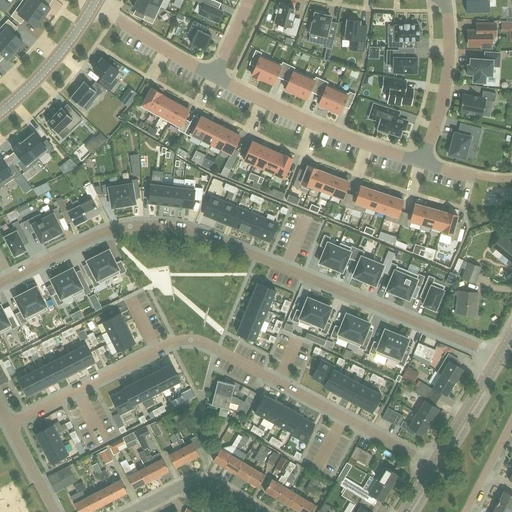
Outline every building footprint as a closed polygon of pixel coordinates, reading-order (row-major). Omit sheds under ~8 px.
[(22,0),(21,1),(43,17),(44,15),(46,16),(50,10),(49,9),(50,7),(39,0),(22,0)] [(152,24),(160,8),(143,0),(137,0),(137,1),(135,0),(133,6),(134,7),(134,8),(146,14),(143,19),(152,24)] [(217,22),(222,12),(209,5),(211,0),(194,0),(198,2),(198,4),(202,6),(198,13),(209,19),(208,20),(215,23),(216,22),(217,22)] [(467,0),(468,1),(468,11),(466,11),(467,13),(481,12),(489,12),(489,11),(488,11),(487,6),(495,6),(495,0),(467,0)] [(36,26),(43,17),(21,1),(11,16),(21,24),(25,18),(36,26)] [(274,23),(286,27),(289,27),(288,33),(295,35),(300,20),(294,18),(295,18),(292,17),(294,13),(293,13),(294,8),(280,4),(279,6),(277,6),(275,13),(277,13),(274,23)] [(310,21),(307,32),(318,34),(317,39),(324,41),(323,46),(332,48),(336,32),(327,31),(331,17),(325,15),(326,12),(315,10),(313,18),(312,20),(313,21),(313,22),(310,21)] [(366,25),(359,25),(360,21),(358,21),(358,19),(349,17),(349,19),(347,19),(345,30),(343,30),(342,38),(351,39),(349,49),(363,51),(365,35),(366,25)] [(0,36),(15,50),(23,42),(13,33),(17,28),(8,19),(0,27),(0,36)] [(198,48),(204,51),(211,36),(205,33),(207,27),(193,21),(188,33),(194,36),(191,44),(198,47),(198,48)] [(508,31),(511,30),(511,23),(502,22),(501,30),(508,31)] [(478,30),(469,29),(468,45),(481,45),(481,47),(491,48),(491,35),(495,35),(496,23),(478,23),(478,30)] [(388,36),(388,47),(405,48),(405,41),(418,40),(418,41),(419,41),(419,40),(422,40),(422,32),(419,32),(418,25),(419,25),(419,24),(418,24),(409,25),(409,24),(408,24),(404,24),(404,25),(395,25),(394,25),(395,35),(388,36)] [(0,36),(0,52),(7,59),(8,58),(9,59),(14,53),(13,52),(15,50),(0,36)] [(368,57),(379,58),(379,46),(369,45),(368,57)] [(261,79),(262,79),(271,60),(261,55),(261,53),(255,50),(250,62),(256,64),(251,74),(252,75),(252,76),(260,80),(261,79)] [(418,66),(418,58),(401,58),(401,50),(386,50),(386,65),(394,65),(394,72),(395,72),(395,73),(405,74),(405,72),(416,72),(416,66),(418,66)] [(466,71),(466,72),(467,72),(467,73),(466,74),(467,74),(473,74),(473,81),(473,82),(483,82),(483,85),(498,86),(498,76),(499,67),(500,53),(485,52),(484,59),(471,58),(470,58),(470,59),(470,64),(468,64),(467,64),(467,65),(467,67),(467,71),(466,71)] [(118,71),(102,58),(99,62),(97,61),(93,67),(94,68),(93,69),(103,77),(98,83),(109,92),(117,82),(113,78),(118,71)] [(281,64),(271,60),(262,79),(273,84),(277,74),(283,77),(289,65),(282,62),(281,64)] [(283,77),(289,79),(285,89),(286,90),(285,91),(291,94),(292,92),(296,94),(304,74),(294,70),(295,67),(289,65),(283,77)] [(315,79),(304,74),(296,94),(306,99),(311,89),(317,91),(322,79),(316,77),(315,79)] [(406,81),(405,81),(384,78),(382,91),(389,92),(388,102),(400,104),(401,102),(410,104),(413,89),(405,88),(406,81)] [(328,82),(322,79),(317,91),(322,94),(318,104),(319,104),(319,106),(324,109),(325,107),(329,109),(337,89),(327,84),(328,82)] [(71,98),(70,100),(78,107),(79,105),(82,107),(89,99),(93,103),(100,95),(91,87),(84,81),(70,97),(71,98)] [(141,107),(151,112),(161,93),(151,88),(141,107)] [(127,105),(137,93),(131,89),(122,101),(127,105)] [(340,113),(344,103),(350,106),(355,94),(349,91),(348,94),(337,89),(329,109),(340,113)] [(478,97),(478,96),(471,95),(471,96),(463,95),(460,111),(482,116),(485,100),(494,101),(496,94),(483,91),(482,98),(478,97)] [(161,94),(161,93),(151,112),(160,117),(170,100),(161,94)] [(179,105),(170,100),(160,117),(170,123),(179,105)] [(404,121),(405,120),(389,115),(391,109),(374,104),(369,118),(380,121),(377,131),(387,135),(388,132),(400,136),(402,129),(405,130),(407,122),(404,121)] [(184,119),(189,110),(179,105),(170,123),(179,128),(178,130),(184,133),(190,122),(184,119)] [(65,125),(70,130),(82,119),(72,109),(68,113),(61,107),(61,108),(56,112),(52,116),(52,117),(47,121),(46,122),(51,127),(49,128),(55,134),(56,132),(57,133),(58,133),(65,125)] [(196,125),(190,122),(184,133),(191,137),(192,134),(202,139),(211,121),(201,116),(196,125)] [(202,139),(211,144),(221,126),(211,121),(202,139)] [(469,142),(478,144),(482,128),(461,123),(458,134),(455,133),(453,143),(452,143),(449,155),(457,157),(458,156),(465,158),(469,142)] [(211,144),(221,149),(230,131),(221,126),(211,144)] [(35,131),(25,139),(39,156),(48,148),(51,152),(56,148),(48,138),(44,142),(35,131)] [(230,131),(221,149),(231,154),(240,136),(230,131)] [(95,139),(101,145),(107,139),(101,133),(95,139)] [(39,156),(25,139),(16,147),(24,157),(20,161),(28,171),(33,167),(30,163),(39,156)] [(254,165),(262,146),(252,141),(244,160),(254,165)] [(254,165),(264,169),(272,150),(263,147),(262,146),(254,165)] [(188,154),(179,148),(176,153),(186,158),(188,154)] [(264,169),(274,173),(282,155),(278,153),(272,150),(264,169)] [(205,155),(196,151),(192,159),(201,164),(205,155)] [(132,174),(140,174),(139,154),(131,154),(132,174)] [(282,155),(274,173),(284,178),(292,158),(283,154),(282,155)] [(209,156),(204,166),(210,169),(215,159),(209,156)] [(1,158),(0,158),(0,177),(4,184),(21,173),(13,163),(7,167),(1,158)] [(299,188),(299,186),(310,190),(311,186),(318,169),(307,165),(303,177),(297,174),(293,186),(299,188)] [(321,190),(328,173),(318,169),(311,186),(312,187),(321,190)] [(328,173),(321,190),(332,194),(338,177),(328,173)] [(344,192),(348,181),(338,177),(332,194),(342,198),(339,204),(346,206),(350,195),(344,192)] [(137,179),(119,182),(124,207),(132,205),(131,203),(135,203),(133,190),(139,189),(137,179)] [(151,180),(148,202),(160,203),(162,183),(163,181),(151,180)] [(116,208),(124,207),(119,182),(102,185),(103,195),(109,194),(112,207),(115,206),(116,208)] [(91,197),(97,194),(91,184),(91,183),(85,186),(91,197)] [(101,193),(100,185),(95,187),(93,183),(91,184),(97,194),(101,193)] [(162,183),(160,203),(161,204),(165,204),(164,206),(170,207),(173,185),(162,183)] [(173,185),(170,207),(176,207),(176,205),(179,206),(181,206),(183,186),(173,185)] [(183,186),(181,206),(192,207),(195,187),(183,186)] [(353,209),(355,203),(365,207),(371,189),(361,186),(357,197),(350,195),(346,206),(353,209)] [(371,189),(365,207),(376,210),(382,193),(371,189)] [(382,193),(376,210),(386,214),(392,196),(382,193)] [(288,195),(286,201),(298,203),(299,197),(288,195)] [(204,214),(217,220),(225,201),(211,196),(204,214)] [(397,217),(395,223),(402,225),(405,213),(399,211),(403,200),(392,196),(386,214),(397,217)] [(68,209),(62,198),(57,201),(62,212),(68,209)] [(80,205),(86,218),(98,212),(92,199),(80,205)] [(75,207),(68,211),(74,224),(86,218),(80,205),(77,200),(72,202),(75,207)] [(238,206),(225,201),(217,220),(230,225),(238,206)] [(409,227),(410,221),(421,224),(426,206),(415,203),(412,215),(405,213),(402,225),(409,227)] [(238,206),(230,225),(243,230),(251,212),(238,206)] [(426,206),(421,224),(431,227),(436,209),(426,206)] [(41,216),(52,238),(59,235),(58,233),(62,231),(56,219),(61,216),(59,212),(57,208),(41,216)] [(442,230),(447,212),(436,209),(431,227),(441,230),(442,230)] [(264,217),(251,212),(243,230),(256,236),(264,217)] [(454,227),(458,215),(447,212),(442,230),(441,234),(451,237),(451,239),(457,241),(460,229),(454,227)] [(40,213),(24,222),(29,233),(35,230),(41,242),(44,240),(45,242),(52,238),(41,216),(40,213)] [(264,217),(256,236),(269,241),(277,223),(264,217)] [(14,228),(3,233),(14,255),(16,255),(16,256),(23,253),(22,251),(26,249),(19,237),(25,234),(18,221),(12,224),(14,228)] [(380,232),(378,238),(395,244),(397,237),(380,232)] [(325,248),(320,262),(330,266),(338,247),(328,243),(331,237),(324,235),(319,246),(325,248)] [(503,235),(494,246),(496,248),(503,253),(499,258),(505,263),(507,262),(511,265),(511,263),(511,243),(511,245),(507,242),(508,239),(503,235)] [(395,245),(405,249),(407,245),(397,241),(395,245)] [(338,247),(330,266),(341,271),(347,257),(353,260),(357,248),(351,246),(351,247),(340,242),(338,247)] [(359,262),(353,276),(364,280),(372,261),(362,257),(364,251),(357,248),(353,260),(359,262)] [(108,250),(98,255),(110,278),(119,273),(120,274),(126,271),(121,260),(115,263),(108,250)] [(98,255),(87,261),(94,274),(88,277),(94,288),(100,284),(100,283),(110,278),(98,255)] [(446,282),(454,285),(462,259),(458,257),(453,272),(449,271),(446,282)] [(372,261),(364,280),(375,285),(383,265),(372,261)] [(392,276),(387,290),(397,294),(407,270),(397,266),(398,265),(391,262),(386,274),(392,276)] [(475,283),(481,267),(467,262),(461,278),(475,283)] [(72,268),(62,274),(72,295),(73,297),(84,291),(86,295),(91,292),(84,278),(79,281),(74,273),(72,268)] [(407,270),(397,294),(408,299),(414,285),(419,287),(424,276),(418,274),(417,275),(407,270)] [(62,274),(51,279),(58,292),(52,295),(58,306),(64,303),(62,299),(72,295),(62,274)] [(429,291),(425,299),(423,305),(435,310),(445,286),(434,281),(435,278),(428,275),(423,289),(429,291)] [(258,283),(254,293),(271,300),(276,290),(258,283)] [(36,287),(25,292),(37,315),(48,310),(36,287)] [(459,290),(456,312),(475,315),(478,293),(459,290)] [(25,292),(15,297),(21,311),(16,313),(21,324),(28,321),(27,320),(37,315),(25,292)] [(271,300),(254,293),(250,303),(267,310),(271,300)] [(308,298),(302,311),(296,309),(292,320),(298,323),(299,322),(310,326),(311,324),(310,324),(319,303),(308,298)] [(52,299),(46,301),(49,307),(54,304),(52,299)] [(250,303),(246,313),(263,320),(267,310),(250,303)] [(310,324),(311,324),(321,328),(320,332),(326,335),(331,323),(325,321),(331,307),(319,303),(310,324)] [(0,305),(0,331),(1,333),(11,328),(11,330),(18,326),(12,315),(7,318),(0,305)] [(119,313),(102,322),(107,332),(124,323),(119,313)] [(246,313),(242,323),(259,330),(263,320),(246,313)] [(348,342),(358,318),(346,314),(341,327),(335,325),(330,336),(337,339),(337,338),(348,342)] [(358,318),(348,342),(359,347),(358,348),(365,351),(370,339),(364,337),(367,328),(369,323),(358,318)] [(107,332),(102,335),(107,344),(112,341),(129,333),(124,323),(107,332)] [(255,341),(259,330),(242,323),(237,334),(255,341)] [(286,323),(284,330),(292,333),(295,326),(286,323)] [(75,333),(72,327),(66,330),(69,336),(75,333)] [(80,341),(88,337),(84,329),(76,333),(80,341)] [(64,338),(69,336),(66,330),(61,333),(64,338)] [(387,358),(396,334),(385,330),(379,343),(373,341),(369,352),(375,355),(376,354),(387,358)] [(90,340),(95,338),(93,332),(87,335),(90,340)] [(112,341),(107,344),(112,354),(117,351),(134,343),(129,333),(112,341)] [(408,355),(402,353),(406,345),(408,339),(396,334),(387,358),(397,363),(397,364),(403,367),(408,355)] [(50,345),(55,343),(53,337),(47,340),(50,345)] [(93,346),(98,343),(95,338),(90,340),(93,346)] [(319,338),(317,343),(324,346),(326,340),(319,338)] [(50,345),(47,340),(42,343),(45,348),(50,345)] [(419,357),(424,345),(418,343),(413,354),(419,357)] [(76,349),(85,366),(95,361),(86,344),(76,349)] [(425,359),(429,348),(424,345),(419,357),(425,359)] [(100,354),(106,351),(103,346),(98,349),(100,354)] [(36,352),(33,347),(28,350),(31,355),(36,352)] [(429,348),(425,359),(430,361),(435,350),(429,348)] [(75,371),(85,366),(76,349),(66,354),(75,371)] [(313,354),(318,357),(321,351),(315,349),(313,354)] [(31,355),(28,350),(23,352),(25,358),(31,355)] [(65,376),(75,371),(66,354),(57,359),(65,376)] [(3,362),(6,367),(12,365),(9,359),(3,362)] [(57,359),(47,363),(56,380),(65,376),(57,359)] [(324,385),(324,386),(334,366),(321,359),(312,377),(324,384),(324,385)] [(449,361),(441,374),(455,382),(463,369),(449,361)] [(46,385),(56,380),(47,363),(37,368),(46,385)] [(172,364),(162,369),(170,386),(180,381),(172,364)] [(324,386),(334,391),(343,374),(333,369),(335,367),(334,366),(324,386)] [(407,367),(402,377),(413,382),(418,372),(407,367)] [(36,390),(46,385),(37,368),(28,373),(36,390)] [(170,386),(162,369),(152,374),(161,391),(170,386)] [(26,395),(36,390),(28,373),(18,378),(26,395)] [(152,374),(143,379),(151,396),(161,391),(152,374)] [(352,379),(343,374),(334,391),(343,396),(352,379)] [(441,374),(433,387),(447,395),(455,382),(441,374)] [(0,378),(0,385),(8,381),(5,376),(0,378)] [(143,379),(133,384),(142,401),(151,396),(143,379)] [(362,384),(352,379),(343,396),(353,401),(362,384)] [(214,392),(231,397),(234,384),(217,380),(214,392)] [(420,382),(417,387),(429,394),(432,389),(420,382)] [(123,389),(124,390),(132,406),(132,405),(142,401),(133,384),(123,389)] [(353,401),(362,406),(371,389),(362,384),(353,401)] [(414,392),(426,399),(429,394),(417,387),(414,392)] [(381,394),(371,389),(362,406),(372,411),(381,394)] [(124,390),(111,397),(120,415),(134,408),(132,405),(132,406),(124,390)] [(251,390),(244,402),(249,405),(256,393),(251,390)] [(237,398),(231,397),(214,392),(211,404),(228,409),(230,403),(239,405),(237,412),(244,416),(249,405),(244,402),(237,398)] [(179,404),(185,401),(182,396),(177,398),(179,404)] [(264,418),(273,401),(263,396),(254,413),(264,418)] [(177,398),(171,401),(174,406),(179,404),(177,398)] [(270,429),(274,423),(283,406),(273,401),(264,418),(261,424),(270,429)] [(438,409),(425,401),(417,414),(430,422),(438,409)] [(157,408),(160,413),(166,411),(163,405),(157,408)] [(292,411),(283,406),(274,423),(283,428),(292,411)] [(387,420),(393,410),(387,407),(382,417),(387,420)] [(157,408),(152,411),(155,416),(160,413),(157,408)] [(393,423),(398,413),(393,410),(387,420),(393,423)] [(302,416),(292,411),(283,428),(293,433),(301,418),(302,416)] [(113,415),(119,428),(124,425),(118,413),(113,415)] [(398,413),(393,423),(398,426),(404,416),(398,413)] [(417,414),(410,425),(403,421),(401,426),(407,430),(408,431),(412,434),(414,434),(416,431),(422,435),(430,422),(417,414)] [(141,423),(146,421),(144,415),(138,418),(141,423)] [(291,435),(304,442),(314,425),(301,418),(293,433),(291,435)] [(73,427),(70,421),(65,424),(67,429),(73,427)] [(155,421),(149,424),(156,437),(162,434),(155,421)] [(36,433),(41,443),(58,434),(53,424),(36,433)] [(127,431),(124,425),(119,428),(122,433),(127,431)] [(250,430),(255,433),(259,428),(253,425),(250,430)] [(146,428),(135,434),(138,439),(148,434),(146,428)] [(259,428),(255,433),(261,437),(264,431),(259,428)] [(78,436),(75,431),(69,434),(72,439),(78,436)] [(186,445),(182,438),(181,439),(178,433),(173,435),(187,460),(198,454),(195,449),(201,446),(196,435),(189,439),(191,442),(186,445)] [(41,443),(46,453),(63,444),(58,434),(41,443)] [(235,448),(244,434),(239,441),(235,439),(232,446),(235,448)] [(249,437),(244,434),(235,448),(239,450),(243,444),(245,445),(249,437)] [(128,435),(123,438),(122,438),(125,443),(126,444),(131,441),(128,435)] [(171,444),(174,451),(168,454),(175,466),(187,460),(173,435),(169,437),(173,443),(171,444)] [(75,444),(80,442),(78,436),(72,439),(75,444)] [(274,445),(277,440),(272,436),(269,441),(274,445)] [(125,443),(122,438),(109,445),(114,454),(120,451),(118,447),(125,443)] [(277,440),(274,445),(279,448),(282,443),(277,440)] [(63,444),(46,453),(52,463),(69,454),(63,444)] [(257,461),(266,447),(262,445),(254,459),(257,461)] [(356,460),(362,449),(356,446),(351,457),(356,460)] [(270,449),(266,447),(257,461),(262,464),(270,449)] [(100,452),(106,463),(113,460),(107,448),(100,452)] [(224,466),(231,455),(220,448),(213,460),(224,466)] [(150,464),(156,476),(168,470),(159,453),(151,457),(147,449),(143,451),(146,456),(150,464)] [(362,449),(356,460),(361,462),(366,452),(362,449)] [(145,482),(156,476),(150,464),(146,456),(143,451),(139,453),(142,458),(141,459),(144,466),(138,470),(145,482)] [(298,459),(301,454),(296,451),(292,456),(298,459)] [(273,452),(267,462),(273,465),(279,455),(273,452)] [(366,452),(361,462),(366,465),(372,455),(366,452)] [(231,455),(224,466),(235,473),(242,461),(231,455)] [(282,475),(277,482),(271,479),(264,491),(276,497),(283,485),(295,464),(282,457),(276,467),(283,472),(286,467),(288,468),(283,476),(282,475)] [(126,459),(120,462),(127,475),(127,476),(133,488),(145,482),(138,470),(133,472),(126,459)] [(253,468),(242,461),(235,473),(246,480),(253,468)] [(295,464),(283,485),(276,497),(287,504),(294,492),(288,488),(292,481),(291,481),(295,475),(300,468),(295,464)] [(100,467),(95,470),(101,480),(105,478),(102,471),(100,467)] [(376,480),(390,488),(397,475),(384,467),(376,480)] [(59,474),(62,480),(74,474),(70,468),(59,474)] [(253,468),(246,480),(258,486),(265,475),(253,468)] [(309,492),(317,479),(313,476),(305,490),(309,492)] [(362,488),(350,481),(344,477),(340,484),(342,486),(365,500),(369,493),(382,501),(390,488),(376,480),(370,476),(362,488)] [(76,478),(75,478),(72,480),(78,492),(82,490),(79,483),(76,478)] [(120,479),(108,485),(115,498),(126,492),(120,479)] [(321,481),(317,479),(309,492),(313,494),(321,481)] [(108,485),(97,491),(103,504),(115,498),(108,485)] [(368,511),(361,507),(365,500),(346,488),(341,495),(355,504),(351,511),(353,511),(368,511)] [(97,491),(85,497),(92,510),(103,504),(97,491)] [(511,495),(504,491),(498,502),(511,509),(511,507),(511,495)] [(305,499),(294,492),(287,504),(298,511),(305,499)] [(86,511),(92,510),(85,497),(74,503),(78,511),(86,511)] [(312,511),(316,505),(305,499),(298,511),(299,511),(312,511)] [(509,511),(511,509),(498,502),(492,511),(509,511)]
